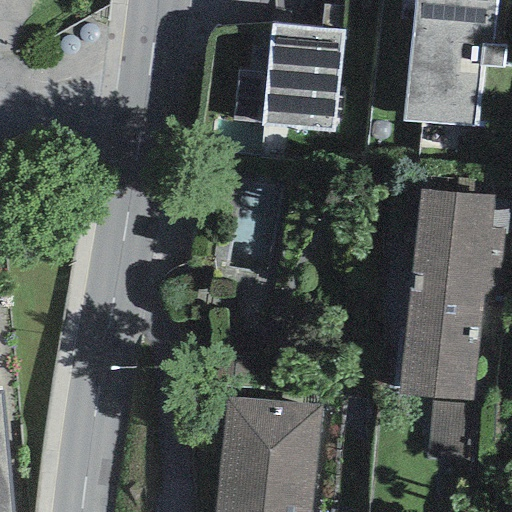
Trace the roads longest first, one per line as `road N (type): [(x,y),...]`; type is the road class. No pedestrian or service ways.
road 1 (tertiary): [(156,0),(112,291)]
road 2 (residential): [(112,291),(165,330),(178,350),(168,480),(174,511)]
road 3 (tertiary): [(112,291),(77,511)]
